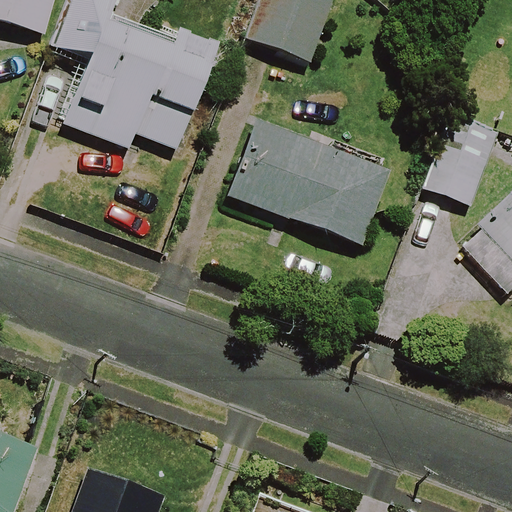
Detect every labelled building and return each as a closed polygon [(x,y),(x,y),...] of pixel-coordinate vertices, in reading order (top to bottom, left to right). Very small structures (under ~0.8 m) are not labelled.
[(46,0),(0,0),(0,34),(34,44),(46,0)] [(109,0),(66,0),(46,57),(80,70),(65,111),(98,123),(89,145),(122,157),(140,110),(181,125),(203,64),(100,25),(109,0)] [(302,71),(330,5),(318,0),(293,0),(270,57),(302,71)] [(490,139),(452,125),(423,201),(461,215),(490,139)] [(351,254),(384,163),(318,139),(313,152),(250,130),(222,208),(351,254)] [(511,194),(450,255),(496,303),(511,287),(511,194)] [(0,511),(9,511),(25,448),(0,441),(0,511)] [(145,458),(101,441),(92,465),(136,482),(145,458)] [(197,466),(164,456),(151,499),(184,509),(197,466)] [(152,511),(155,505),(80,477),(66,511),(152,511)]
